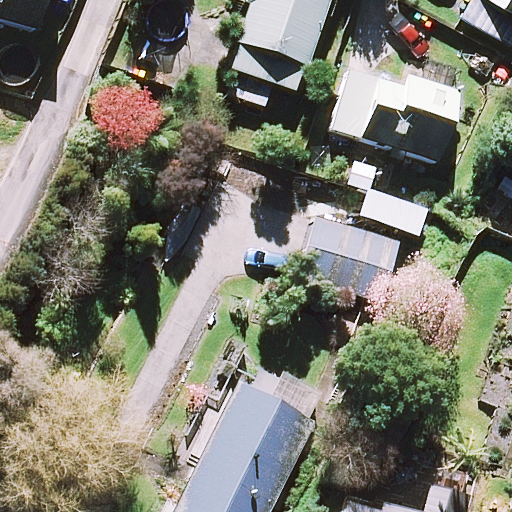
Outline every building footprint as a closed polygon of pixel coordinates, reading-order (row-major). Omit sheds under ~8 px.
[(42,0),(0,0),(0,21),(37,29),(42,0)] [(326,0),(236,0),(235,7),(246,10),(226,74),(294,96),(326,0)] [(511,0),(463,0),(454,17),(511,49),(511,0)] [(455,95),(347,68),(330,137),(438,164),(455,95)] [(221,192),(188,175),(173,205),(163,200),(148,230),(158,235),(148,256),(181,273),(221,192)] [(423,215),(367,199),(361,219),(417,235),(423,215)] [(398,243),(311,222),(296,283),(383,305),(398,243)] [(270,511),(322,405),(259,375),(249,396),(232,388),(172,511),(270,511)] [(426,488),(420,511),(394,511),(380,509),(379,511),(371,511),(342,505),(340,511),(464,511),(468,497),(426,488)]
